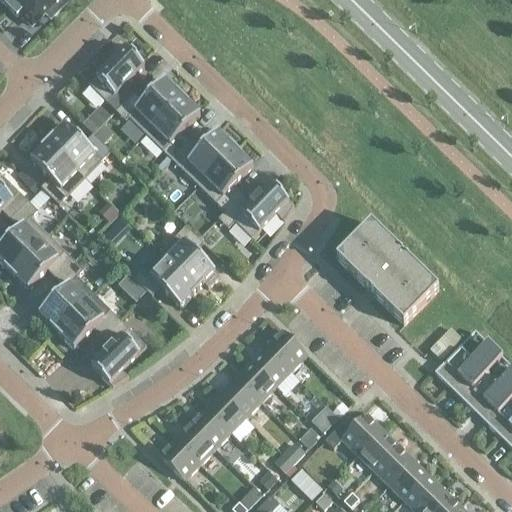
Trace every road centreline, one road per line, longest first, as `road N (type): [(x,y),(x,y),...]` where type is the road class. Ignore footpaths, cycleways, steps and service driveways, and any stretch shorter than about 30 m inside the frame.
road 1 (residential): [(283,278),(318,217),(323,198),(315,180),(121,0)]
road 2 (residential): [(511,499),(283,278)]
road 3 (residential): [(76,441),(185,371),(283,278)]
road 4 (secondary): [(511,161),(348,0)]
